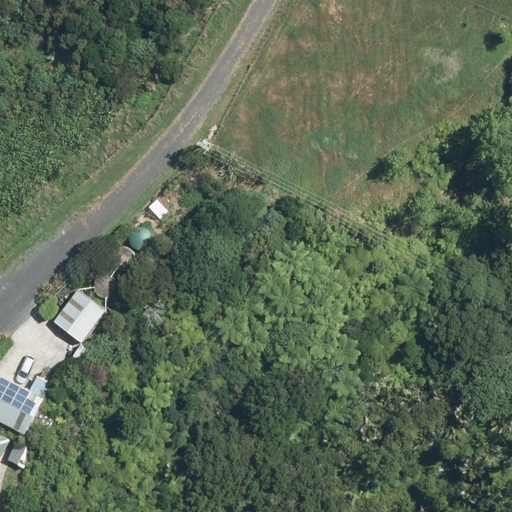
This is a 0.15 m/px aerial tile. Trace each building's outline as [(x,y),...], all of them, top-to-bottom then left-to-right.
[(136,220),(106,255),(125,271),(154,236),(136,220)] [(103,265),(87,284),(105,299),(121,280),(103,265)] [(76,286),(53,321),(79,339),(103,303),(76,286)] [(28,389),(0,373),(0,421),(21,432),(47,381),(35,375),(28,389)] [(0,458),(10,439),(0,433),(0,458)]
